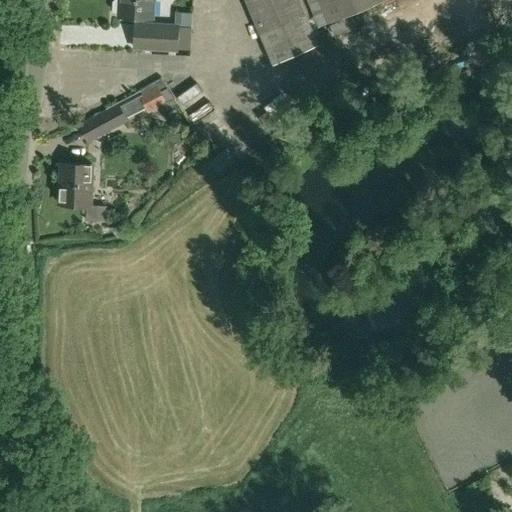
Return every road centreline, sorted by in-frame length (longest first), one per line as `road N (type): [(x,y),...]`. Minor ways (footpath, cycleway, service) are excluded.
road 1 (residential): [(19,278),(20,164),(41,0)]
road 2 (unclassified): [(10,511),(19,278)]
